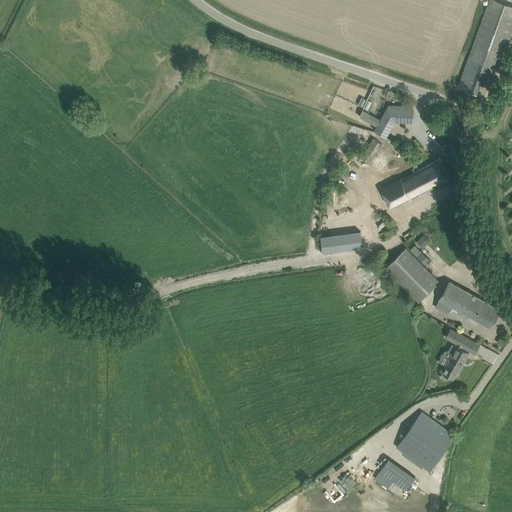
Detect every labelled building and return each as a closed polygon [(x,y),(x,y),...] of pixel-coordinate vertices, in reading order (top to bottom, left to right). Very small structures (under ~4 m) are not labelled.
[(502,58),(511,29),(511,6),(495,0),(489,0),(487,7),(482,6),(479,15),(483,16),(472,48),(469,57),(486,63),(498,68),(502,58)] [(366,100),(361,98),(358,105),(363,107),(366,100)] [(412,122),(412,108),(387,107),(381,118),(380,119),(378,118),(369,113),(365,121),(375,126),(376,126),(388,133),(389,132),(393,125),(395,121),(412,122)] [(369,164),(382,144),(373,138),(359,157),(369,164)] [(412,173),(422,192),(450,178),(440,158),(412,173)] [(391,208),(422,192),(412,173),(410,168),(399,174),(401,178),(381,188),(391,208)] [(350,186),(350,176),(342,176),(341,185),(350,186)] [(360,232),(324,236),(326,252),(362,248),(360,232)] [(421,236),(416,241),(423,248),(428,243),(421,236)] [(419,303),(440,282),(406,248),(385,268),(419,303)] [(500,309),(449,281),(437,303),(435,307),(448,314),(449,312),(466,321),(469,316),(489,327),(500,309)] [(446,337),(466,349),(475,353),(479,344),(471,340),(451,328),(446,337)] [(501,337),(497,342),(502,346),(507,341),(501,337)] [(461,367),(465,360),(469,353),(452,343),(449,349),(452,351),(444,364),(444,365),(440,371),(442,372),(441,375),(442,378),(445,380),(448,379),(450,376),(453,378),(460,366),(461,367)] [(455,435),(422,412),(416,420),(411,427),(407,424),(403,430),(407,433),(397,447),(430,470),(449,443),(455,435)] [(405,491),(415,477),(389,458),(379,472),(392,481),(389,486),(395,491),(399,486),(405,491)]
